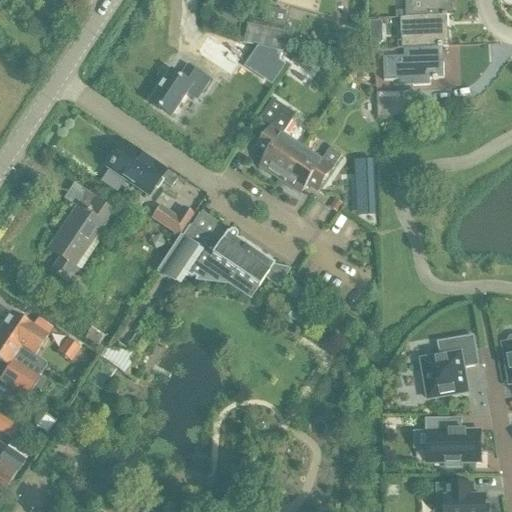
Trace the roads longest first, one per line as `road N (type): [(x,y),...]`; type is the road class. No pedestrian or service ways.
road 1 (residential): [(362,288),(57,81)]
road 2 (residential): [(511,492),(486,345)]
